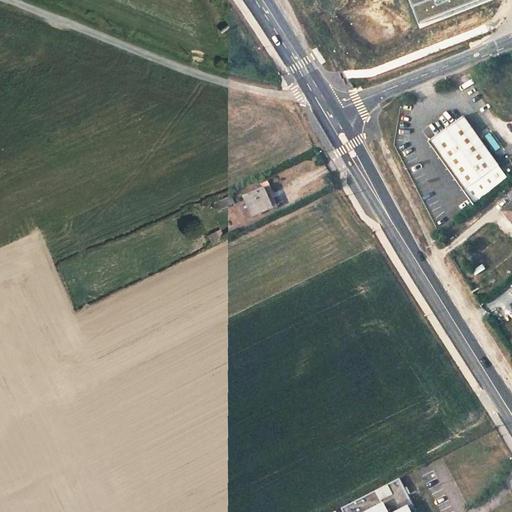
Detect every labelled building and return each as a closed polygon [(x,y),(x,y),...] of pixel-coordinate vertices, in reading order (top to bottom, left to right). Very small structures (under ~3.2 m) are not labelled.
[(412,0),(422,23),(479,0),(412,0)] [(497,168),(469,125),(435,148),(461,190),(472,206),(505,180),(497,168)] [(256,214),(276,204),(267,184),(247,194),(256,214)] [(511,190),(506,195),(511,202),(502,210),(511,222),(511,190)] [(219,230),(207,235),(211,243),(223,238),(219,230)] [(379,486),(343,504),(347,511),(413,511),(411,506),(416,503),(402,475),(388,481),(393,491),(384,496),(379,486)] [(388,481),(379,486),(384,496),(393,491),(388,481)]
